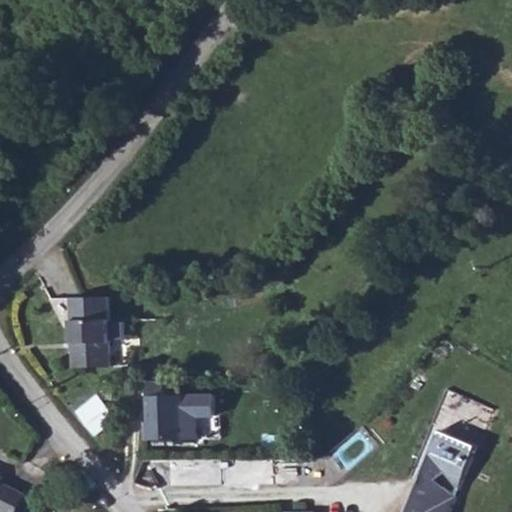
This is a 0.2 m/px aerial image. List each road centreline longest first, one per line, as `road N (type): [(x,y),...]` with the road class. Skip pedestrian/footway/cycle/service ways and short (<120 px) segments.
road 1 (unclassified): [(0,274),(139,137),(242,0)]
road 2 (unknown): [(119,501),(308,489),(379,511)]
road 3 (residential): [(0,349),(127,511)]
